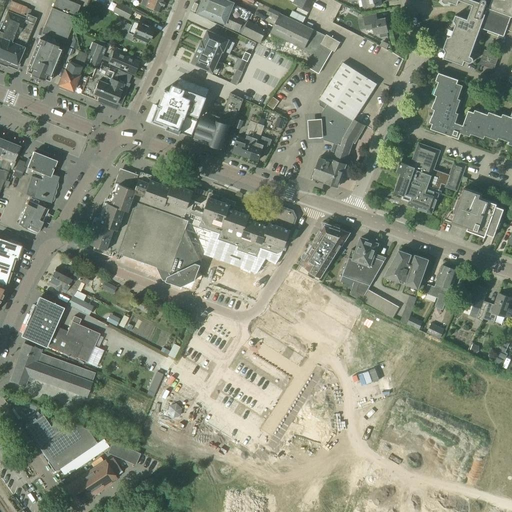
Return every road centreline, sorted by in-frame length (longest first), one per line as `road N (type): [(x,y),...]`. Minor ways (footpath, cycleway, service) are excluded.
road 1 (residential): [(50,238),(111,271),(249,320),(315,201)]
road 2 (residential): [(349,213),(413,64),(406,0)]
road 3 (tertiary): [(315,201),(116,136)]
road 4 (tertiary): [(511,271),(349,213)]
road 5 (residential): [(116,136),(184,0)]
road 6 (tertiary): [(116,136),(0,94)]
road 7 (residential): [(69,511),(0,411)]
road 8 (residential): [(116,136),(50,238)]
